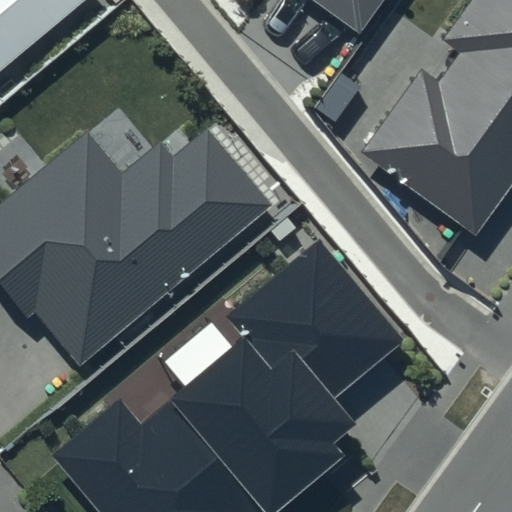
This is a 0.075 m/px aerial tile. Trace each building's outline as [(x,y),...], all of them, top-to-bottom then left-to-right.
[(0,0),(0,55),(62,0),(0,0)] [(315,0),(347,21),(361,0),(315,0)] [(511,0),(454,0),(429,33),(451,47),(429,79),(408,68),(353,147),(472,230),(511,172),(511,0)] [(124,132),(113,142),(101,129),(90,139),(77,125),(0,194),(0,278),(75,362),(260,197),(191,120),(148,159),(124,132)] [(403,356),(316,255),(125,422),(100,393),(31,453),(82,511),(260,511),(340,442),(324,424),(403,356)]
